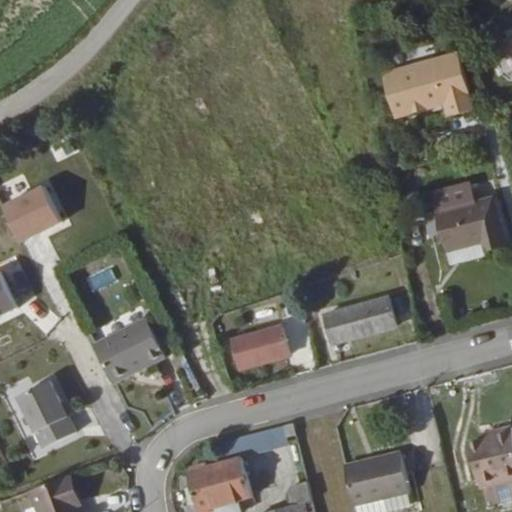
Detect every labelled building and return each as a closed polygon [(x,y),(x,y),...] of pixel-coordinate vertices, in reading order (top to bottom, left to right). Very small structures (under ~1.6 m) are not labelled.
[(448,103),(473,96),(462,55),(387,76),(398,117),(448,103)] [(477,110),(473,96),(448,103),(452,118),(477,110)] [(46,184),(0,203),(0,216),(12,245),(62,224),(46,184)] [(496,201),(439,215),(449,253),(484,244),(487,252),(507,247),(496,201)] [(0,316),(18,309),(1,271),(0,270),(0,316)] [(43,331),(56,317),(34,297),(22,311),(43,331)] [(405,298),(393,301),(400,327),(412,324),(405,298)] [(389,299),(323,317),(331,345),(397,328),(389,299)] [(96,344),(117,386),(166,361),(145,320),(96,344)] [(281,328),(229,341),(238,371),(289,356),(281,328)] [(78,434),(51,379),(17,395),(44,451),(78,434)] [(292,418),(282,421),(285,434),(295,430),(292,418)] [(468,434),(479,478),(511,469),(511,431),(508,418),(491,422),(492,428),(482,431),(468,434)] [(481,424),(482,431),(492,428),(491,422),(481,424)] [(379,455),(346,466),(353,499),(409,483),(399,445),(377,450),(379,455)] [(246,447),(192,465),(207,511),(212,511),(224,508),(225,511),(249,505),(248,502),(257,499),(253,488),(258,487),(246,447)] [(377,450),(344,460),(346,466),(379,455),(377,450)] [(77,472),(72,474),(81,501),(87,499),(77,472)] [(72,474),(36,487),(44,511),(85,511),(81,501),(72,474)] [(314,511),(306,477),(290,482),(287,490),(290,501),(260,511),(314,511)]
